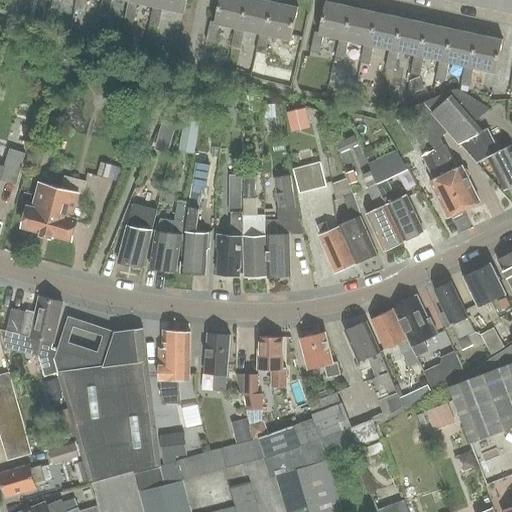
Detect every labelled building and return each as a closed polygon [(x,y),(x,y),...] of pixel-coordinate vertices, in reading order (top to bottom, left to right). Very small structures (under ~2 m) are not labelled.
[(77,0),(76,9),(85,11),(87,0),(77,0)] [(104,0),(101,15),(110,16),(113,0),(124,0),(130,1),(134,2),(134,0),(104,0)] [(130,1),(126,20),(135,22),(139,3),(155,7),(160,8),(161,0),(134,0),(134,2),(130,1)] [(155,7),(151,25),(159,27),(163,8),(185,13),(187,0),(161,0),(160,8),(155,7)] [(212,22),(207,43),(217,45),(221,25),(235,28),(240,29),(246,0),(219,0),(215,23),(212,22)] [(235,28),(231,48),(240,50),(244,30),(260,34),(266,35),(272,2),(260,0),(246,0),(240,29),(235,28)] [(260,34),(256,53),(266,55),(270,36),(291,40),(298,8),(272,2),(266,35),(260,34)] [(315,33),(311,53),(320,55),(324,36),(339,39),(344,40),(351,8),(326,2),(319,34),(315,33)] [(339,39),(335,59),(344,61),(349,41),(365,44),(370,46),(377,13),(351,8),(344,40),(339,39)] [(365,44),(361,64),(370,66),(374,46),(390,50),(395,51),(402,18),(377,13),(370,46),(365,44)] [(390,50),(385,69),(394,71),(398,52),(415,55),(420,56),(427,24),(402,18),(395,51),(390,50)] [(445,62),(452,29),(427,24),(420,56),(415,55),(411,75),(419,77),(424,57),(440,60),(445,62)] [(471,67),(478,35),(452,29),(445,62),(440,60),(435,80),(445,82),(449,63),(465,66),(471,67)] [(465,66),(461,86),(470,87),(474,68),(496,73),(503,40),(478,35),(471,67),(465,66)] [(60,57),(60,63),(65,66),(69,63),(70,58),(65,55),(60,57)] [(420,78),(410,82),(415,93),(424,89),(420,78)] [(265,107),(266,90),(249,89),(249,106),(265,107)] [(454,91),(423,103),(448,132),(469,155),(476,164),(488,158),(505,191),(511,187),(511,148),(511,147),(500,153),(488,130),(484,132),(476,121),(489,111),(454,91)] [(423,103),(405,111),(408,115),(415,124),(421,131),(435,150),(436,152),(434,153),(464,211),(480,203),(462,166),(457,169),(446,147),(441,138),(448,132),(423,103)] [(307,108),(288,113),(293,133),(311,129),(307,108)] [(408,115),(401,120),(408,129),(415,124),(408,115)] [(185,116),(183,128),(198,131),(201,118),(185,116)] [(164,121),(159,137),(172,141),(177,125),(164,121)] [(339,143),(336,144),(340,154),(343,153),(358,146),(354,136),(339,143)] [(282,143),(272,145),(274,152),(283,150),(282,143)] [(371,146),(363,150),(366,159),(375,155),(371,146)] [(375,181),(378,180),(407,167),(396,149),(367,162),(375,181)] [(26,154),(11,150),(5,168),(0,166),(0,185),(2,180),(16,185),(26,154)] [(435,150),(422,156),(423,158),(434,180),(430,182),(449,218),(464,211),(434,153),(436,152),(435,150)] [(109,179),(112,166),(102,163),(98,176),(109,179)] [(182,273),(182,274),(205,276),(207,250),(210,249),(211,234),(197,233),(200,210),(203,186),(206,186),(209,165),(196,163),(188,209),(185,233),(182,273)] [(294,171),(300,194),(326,187),(320,164),(294,171)] [(254,197),(254,183),(254,170),(243,170),(243,197),(254,197)] [(370,170),(363,173),(368,187),(376,183),(370,170)] [(353,171),(346,174),(350,184),(357,182),(353,171)] [(85,193),(88,182),(66,176),(63,188),(41,182),(35,207),(31,206),(25,228),(72,240),(78,219),(73,218),(80,192),(85,193)] [(229,176),(229,194),(242,194),(242,176),(229,176)] [(287,177),(277,179),(275,179),(279,211),(296,209),(292,177),(287,177)] [(404,242),(424,232),(406,196),(396,201),(386,181),(377,185),(404,242)] [(384,252),(404,242),(377,185),(367,190),(377,211),(366,216),(384,252)] [(351,222),(339,228),(345,241),(356,265),(377,255),(360,218),(351,194),(342,198),(342,199),(351,222)] [(177,273),(182,241),(188,204),(175,202),(172,222),(161,221),(157,231),(150,269),(177,273)] [(119,262),(132,265),(133,268),(138,269),(140,267),(144,268),(158,210),(133,204),(128,226),(119,262)] [(240,277),(242,241),(243,236),(243,213),(231,213),(231,236),(217,235),(217,251),(219,253),(218,276),(240,277)] [(244,216),(244,238),(256,237),(267,237),(267,222),(267,216),(258,216),(244,216)] [(267,222),(267,237),(267,241),(268,277),(291,277),(290,236),(279,236),(279,222),(267,222)] [(327,224),(317,228),(321,236),(319,237),(321,241),(336,274),(356,265),(345,241),(339,228),(330,232),(327,224)] [(268,277),(267,241),(267,237),(256,237),(244,238),(245,278),(268,277)] [(511,253),(509,255),(507,254),(503,256),(502,259),(498,261),(511,286),(511,253)] [(499,314),(511,307),(505,294),(506,294),(491,264),(465,277),(480,306),(493,300),(499,314)] [(481,335),(476,332),(451,282),(449,283),(445,282),(439,285),(437,288),(435,290),(446,312),(441,315),(447,327),(451,325),(463,350),(473,345),(475,350),(486,345),(481,335)] [(27,310),(21,335),(43,340),(41,350),(39,356),(45,376),(58,372),(52,353),(63,303),(63,302),(40,297),(40,298),(36,313),(27,310)] [(423,342),(438,335),(431,319),(427,320),(418,301),(414,299),(395,309),(412,346),(423,342)] [(409,367),(418,363),(393,309),(384,314),(382,313),(378,315),(376,318),(372,319),(386,349),(398,344),(409,367)] [(377,377),(390,373),(381,352),(381,353),(367,322),(346,331),(359,362),(370,358),(377,377)] [(185,481),(180,461),(161,466),(144,329),(141,329),(142,335),(114,339),(105,365),(59,350),(56,360),(91,483),(135,471),(145,511),(191,511),(183,481),(185,481)] [(481,335),(486,345),(491,354),(503,347),(494,329),(481,335)] [(190,380),(190,375),(191,333),(164,331),(164,349),(160,348),(160,380),(161,380),(164,404),(181,404),(179,380),(188,380),(190,380)] [(328,378),(341,375),(338,362),(333,363),(326,332),(301,338),(309,370),(325,366),(328,378)] [(226,392),(231,336),(208,334),(206,374),(216,375),(215,391),(226,392)] [(287,388),(287,370),(283,370),(284,337),(259,337),(258,370),(273,371),(273,388),(287,388)] [(423,342),(412,346),(416,355),(427,351),(423,342)] [(511,345),(449,386),(470,442),(511,426),(511,345)] [(444,364),(426,374),(435,391),(465,372),(455,352),(442,359),(444,364)] [(0,388),(13,385),(10,373),(0,375),(0,388)] [(380,402),(398,394),(390,373),(377,377),(370,380),(380,402)] [(246,393),(249,410),(263,411),(263,394),(259,394),(259,376),(238,376),(243,393),(246,393)] [(58,380),(45,384),(50,403),(64,400),(58,380)] [(0,388),(0,401),(16,397),(13,385),(0,388)] [(403,398),(407,407),(432,392),(428,385),(403,398)] [(326,392),(316,396),(318,401),(328,397),(326,392)] [(314,415),(341,404),(337,393),(328,397),(318,401),(310,404),(314,415)] [(384,413),(403,405),(398,394),(380,402),(384,413)] [(0,401),(0,413),(20,408),(16,397),(0,401)] [(192,423),(206,421),(204,402),(189,404),(192,423)] [(448,403),(427,412),(435,431),(456,422),(448,403)] [(317,426),(346,416),(341,404),(314,415),(315,418),(317,426)] [(372,420),(376,427),(405,410),(403,405),(384,413),(372,418),(372,420)] [(0,413),(0,425),(23,420),(20,408),(0,413)] [(348,429),(351,428),(346,416),(317,426),(284,437),(289,451),(301,448),(313,444),(325,441),(324,438),(335,434),(348,429)] [(260,439),(266,458),(289,451),(284,437),(317,426),(315,418),(294,426),(295,426),(259,438),(260,439)] [(0,425),(0,433),(1,438),(26,431),(23,420),(0,425)] [(247,420),(231,423),(236,444),(252,440),(247,420)] [(380,438),(376,427),(372,420),(360,424),(368,443),(380,438)] [(51,424),(36,428),(40,444),(55,439),(51,424)] [(348,429),(355,448),(368,443),(360,424),(351,428),(348,429)] [(343,453),(355,448),(348,429),(335,434),(343,453)] [(26,431),(1,438),(5,449),(29,442),(26,431)] [(330,458),(343,453),(335,434),(324,438),(325,441),(330,458)] [(250,442),(256,461),(266,458),(260,439),(250,442)] [(330,460),(330,458),(325,441),(313,444),(319,463),(328,460),(330,460)] [(29,442),(5,449),(8,461),(33,454),(29,442)] [(246,463),(256,461),(250,442),(240,444),(246,463)] [(236,466),(246,463),(240,444),(230,447),(236,466)] [(307,467),(319,463),(313,444),(301,448),(307,467)] [(50,453),(53,465),(79,456),(75,445),(50,453)] [(225,469),(236,466),(230,447),(220,450),(225,469)] [(295,470),(297,470),(307,467),(301,448),(289,451),(292,461),(295,470)] [(215,472),(225,469),(220,450),(210,452),(215,472)] [(269,468),(292,461),(289,451),(266,458),(269,468)] [(205,475),(215,472),(210,452),(200,455),(205,475)] [(195,478),(205,475),(200,455),(190,458),(195,478)] [(185,481),(195,478),(190,458),(180,460),(180,461),(185,481)] [(343,511),(331,468),(328,460),(319,463),(307,467),(297,470),(300,480),(303,490),(306,500),(309,510),(309,511),(343,511)] [(292,461),(269,468),(272,477),(276,476),(295,470),(292,461)] [(81,462),(74,464),(79,483),(87,481),(81,462)] [(36,483),(46,480),(42,466),(32,469),(31,465),(0,474),(7,497),(38,488),(36,483)] [(279,486),(300,480),(297,470),(295,470),(276,476),(279,486)] [(282,496),(303,490),(300,480),(279,486),(282,496)] [(233,498),(254,492),(251,482),(230,487),(233,498)] [(285,506),(306,500),(303,490),(282,496),(285,506)] [(236,508),(257,502),(254,492),(233,498),(236,507),(236,508)] [(68,511),(78,508),(74,497),(63,501),(62,500),(47,506),(46,503),(28,510),(29,511),(26,511),(68,511)] [(286,511),(301,511),(309,510),(306,500),(285,506),(286,511)] [(409,511),(405,501),(379,511),(409,511)] [(237,511),(259,511),(257,502),(236,508),(237,511)]
